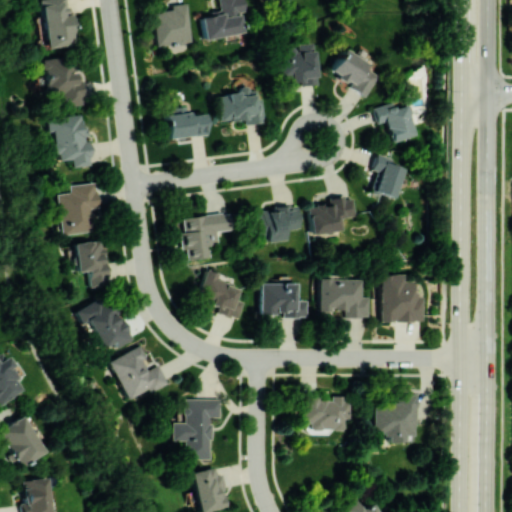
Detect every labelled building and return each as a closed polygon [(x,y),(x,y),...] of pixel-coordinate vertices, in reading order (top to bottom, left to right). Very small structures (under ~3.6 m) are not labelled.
[(36,0),(42,47),(72,44),(68,13),(65,13),(63,0),(36,0)] [(198,16),(202,39),(241,32),(237,12),(244,11),(241,0),(216,0),(218,12),(198,16)] [(262,0),(268,8),(280,0),(262,0)] [(190,41),(185,2),(168,4),(169,10),(150,12),(154,45),(190,41)] [(314,81),(311,42),(295,43),(295,49),(271,51),(273,84),(314,81)] [(326,72),(364,95),(376,74),(363,66),(365,62),(340,47),(326,72)] [(81,104),(79,79),(73,80),(72,71),(65,72),(65,57),(40,58),(42,94),(60,93),(60,105),(81,104)] [(215,93),(218,121),(242,118),(242,124),(262,122),(259,98),(255,98),(254,88),(215,93)] [(370,107),(375,123),(383,121),(389,141),(414,134),(405,103),(391,107),(390,101),(370,107)] [(203,112),(175,113),(175,109),(162,110),(163,136),(204,135),(203,112)] [(88,164),(87,140),(82,141),(80,114),(44,116),(45,130),(50,130),(51,153),(57,153),(57,159),(70,158),(70,166),(88,164)] [(401,166),(389,163),(390,157),(377,154),(368,190),(394,197),(401,166)] [(58,234),(90,230),(88,207),(95,206),(92,181),(66,185),(67,191),(53,193),(58,234)] [(308,234),(339,229),(337,217),(353,215),(351,196),(304,203),(308,234)] [(297,207),(250,209),(252,241),(283,239),(282,228),(298,227),(297,207)] [(180,217),(181,230),(177,231),(179,249),(184,249),(185,259),(206,256),(205,244),(216,242),(214,230),(231,229),(229,211),(180,217)] [(72,271),(85,269),(86,286),(105,284),(102,259),(100,259),(98,239),(70,241),(72,271)] [(236,318),(242,301),(233,298),(237,285),(214,279),(216,272),(203,268),(194,299),(216,305),(214,312),(236,318)] [(401,273),(376,273),(377,320),(420,320),(420,294),(412,294),(412,280),(401,280),(401,273)] [(317,278),(317,310),(328,310),(328,308),(342,309),(342,316),(366,316),(366,296),(359,296),(359,278),(317,278)] [(258,313),(280,313),(280,316),(304,316),(304,299),(292,299),(292,282),(257,282),(258,313)] [(120,316),(112,320),(101,296),(72,309),(79,325),(86,321),(97,347),(112,341),(114,346),(130,339),(120,316)] [(165,383),(156,364),(145,369),(140,358),(143,357),(138,345),(106,359),(124,398),(145,389),(147,392),(165,383)] [(0,351),(0,401),(22,390),(0,351)] [(298,422),(306,422),(307,429),(341,428),(341,418),(346,418),(345,395),(328,395),(328,399),(316,399),(316,393),(298,394),(298,422)] [(412,393),(398,394),(398,402),(370,403),(370,434),(387,433),(387,441),(413,441),(412,393)] [(181,458),(207,458),(207,417),(217,416),(216,398),(181,398),(181,421),(168,422),(169,439),(181,439),(181,458)] [(0,425),(0,439),(13,466),(40,453),(22,415),(0,425)] [(193,511),(223,506),(218,474),(213,474),(212,467),(187,470),(193,511)] [(18,479),(19,511),(46,511),(44,477),(18,479)] [(376,511),(371,502),(360,507),(355,497),(334,508),(336,511),(376,511)]
